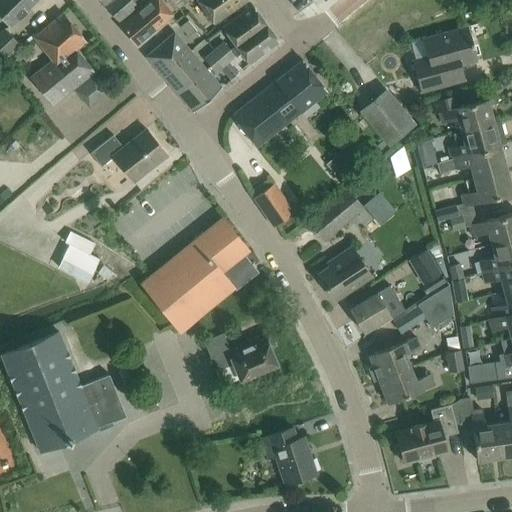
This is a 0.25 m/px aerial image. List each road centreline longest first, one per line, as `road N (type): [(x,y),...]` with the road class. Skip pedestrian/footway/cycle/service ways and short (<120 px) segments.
road 1 (residential): [(373,511),(356,425),(326,345),(193,134)]
road 2 (residential): [(193,134),(87,0)]
road 3 (residential): [(193,134),(297,43)]
road 4 (unclassified): [(511,496),(388,511)]
